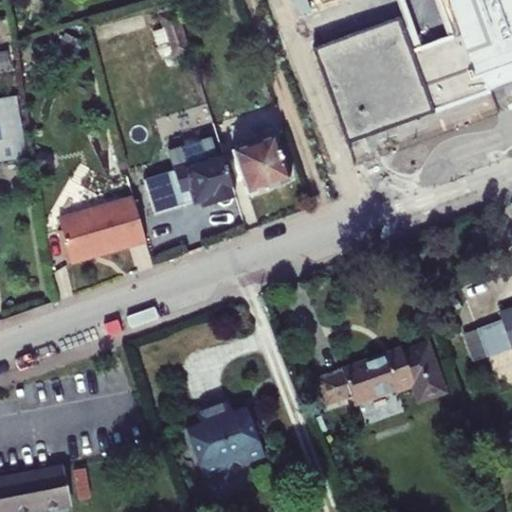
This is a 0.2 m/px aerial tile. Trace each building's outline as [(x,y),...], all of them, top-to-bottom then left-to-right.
[(414,56),(402,23),(314,54),(346,146),(511,88),(511,0),(443,0),(458,41),(414,56)] [(173,8),(159,13),(171,52),(185,47),(173,8)] [(7,97),(0,98),(0,163),(18,160),(7,97)] [(255,141),(231,150),(246,193),(265,186),(266,188),(288,180),(273,136),(272,136),(269,129),(253,135),(255,141)] [(235,194),(221,151),(172,167),(178,187),(190,183),(195,198),(201,196),(204,204),(218,200),(222,203),(232,200),(235,194)] [(123,200),(48,223),(61,266),(137,244),(123,200)] [(511,314),(487,323),(489,330),(466,339),(475,367),(511,354),(511,314)] [(393,352),(309,382),(319,408),(346,398),(348,406),(388,391),(390,397),(407,391),(412,404),(434,397),(417,348),(394,356),(393,352)] [(232,404),(227,389),(195,401),(201,415),(185,420),(203,470),(226,462),(236,467),(241,457),(264,449),(247,398),(232,404)] [(0,511),(24,511),(63,506),(58,472),(0,481),(0,511)]
